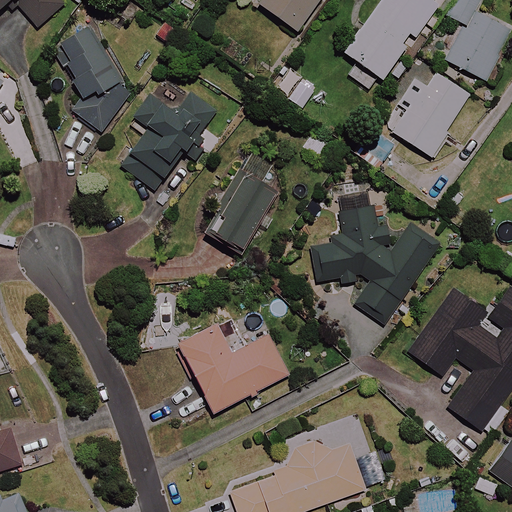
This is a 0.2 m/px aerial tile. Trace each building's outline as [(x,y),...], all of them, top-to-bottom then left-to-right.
[(60,5),(55,0),(0,0),(0,9),(10,0),(11,0),(36,27),(60,5)] [(139,6),(127,0),(124,0),(116,16),(130,23),(139,6)] [(258,0),(256,5),(295,33),(318,0),(258,0)] [(432,0),(380,0),(343,53),(381,81),(435,5),(431,2),(432,0)] [(479,3),(473,0),(456,0),(447,17),(461,25),(442,60),(484,82),(510,31),(474,12),(479,3)] [(178,33),(160,23),(152,37),(170,47),(178,33)] [(104,134),(126,95),(85,28),(53,48),(81,94),(70,114),(104,134)] [(248,53),(227,39),(218,52),(239,66),(248,53)] [(468,96),(434,75),(426,88),(413,80),(398,105),(406,110),(391,134),(429,158),(468,96)] [(203,151),(198,148),(204,141),(198,136),(215,114),(189,92),(172,113),(147,92),(124,120),(144,135),(119,167),(151,193),(182,155),(192,164),(203,151)] [(331,147),(310,134),(301,149),(321,162),(331,147)] [(268,170),(249,159),(221,207),(205,234),(239,254),(274,194),(259,185),(268,170)] [(374,230),(369,207),(336,215),(341,234),(305,258),(310,266),(307,268),(318,286),(334,275),(342,287),(359,275),(367,281),(349,306),(380,328),(437,246),(407,226),(384,228),(374,230)] [(511,294),(505,290),(485,317),(503,330),(495,341),(475,326),(484,315),(450,290),(405,352),(439,378),(453,359),(471,373),(444,409),(478,433),(511,386),(511,294)] [(231,354),(216,325),(177,345),(212,414),(285,376),(265,336),(231,354)] [(0,430),(0,470),(19,465),(7,428),(0,430)] [(511,443),(507,440),(486,470),(511,487),(511,443)] [(322,452),(318,441),(285,453),(289,464),(267,472),(269,478),(224,494),(230,511),(303,511),(364,490),(347,443),(322,452)] [(23,511),(16,493),(0,499),(0,511),(23,511)]
